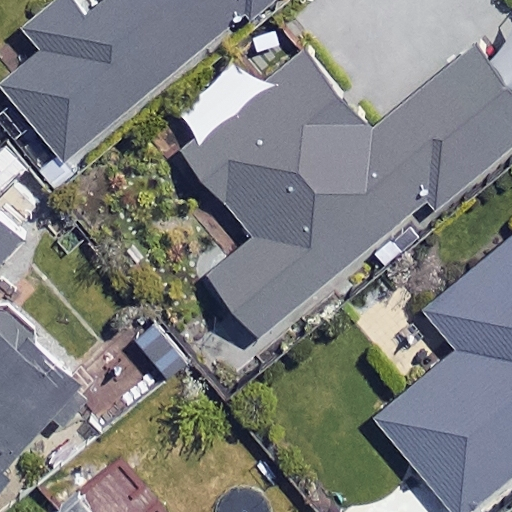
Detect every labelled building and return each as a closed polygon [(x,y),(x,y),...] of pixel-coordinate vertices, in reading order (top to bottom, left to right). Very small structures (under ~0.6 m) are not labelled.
[(256,0),(86,0),(79,6),(74,0),(55,0),(25,24),(40,43),(1,75),(66,155),(256,0)] [(511,134),(511,41),(489,60),(471,36),(364,123),(298,43),(175,143),(246,230),(201,267),(253,332),(423,193),(430,202),(511,134)] [(0,261),(21,241),(0,218),(0,261)] [(511,232),(422,304),(455,346),(371,412),(450,511),(511,461),(511,232)] [(0,460),(48,406),(57,413),(87,379),(0,303),(0,460)] [(153,308),(122,334),(163,381),(194,355),(153,308)]
